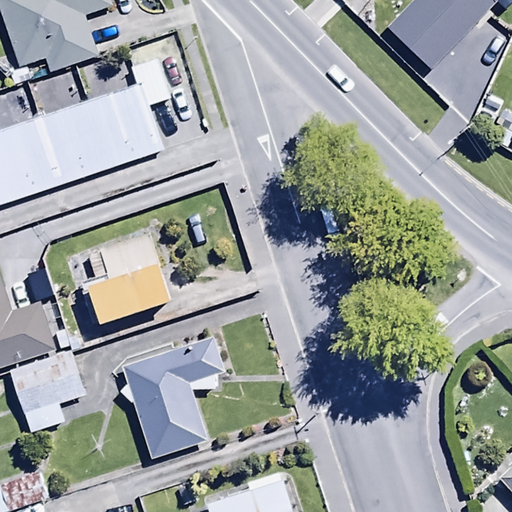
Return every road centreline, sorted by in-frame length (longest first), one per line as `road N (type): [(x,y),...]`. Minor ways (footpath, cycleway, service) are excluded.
road 1 (residential): [(380,443),(215,0)]
road 2 (tertiary): [(247,0),(473,226),(511,253)]
road 3 (residential): [(380,443),(396,379),(437,324),(511,268)]
